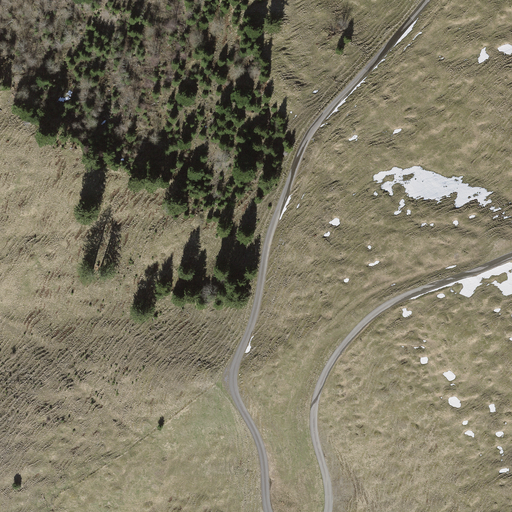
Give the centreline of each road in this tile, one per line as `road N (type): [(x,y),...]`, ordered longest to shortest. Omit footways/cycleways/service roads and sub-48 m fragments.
road 1 (track): [(427,0),(310,132),(269,239),(233,376),(262,452),(268,511)]
road 2 (track): [(328,511),(313,418),(339,351),(397,300),(511,256)]
